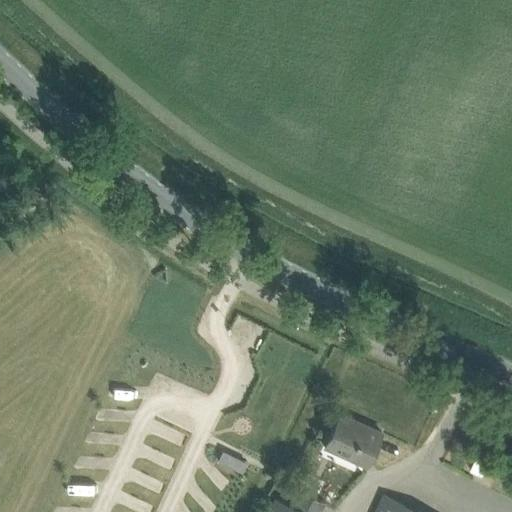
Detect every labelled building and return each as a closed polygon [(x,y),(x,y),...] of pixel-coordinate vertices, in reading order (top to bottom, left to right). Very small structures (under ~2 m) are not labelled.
[(339,413),(324,446),(367,465),(382,432),(339,413)] [(236,458),(231,467),(242,472),(246,463),(236,458)] [(476,458),(471,469),(481,474),(487,463),(476,458)] [(262,511),(320,511),(325,501),(295,487),(288,504),(270,496),(262,511)] [(421,511),(383,494),(374,511),(421,511)]
